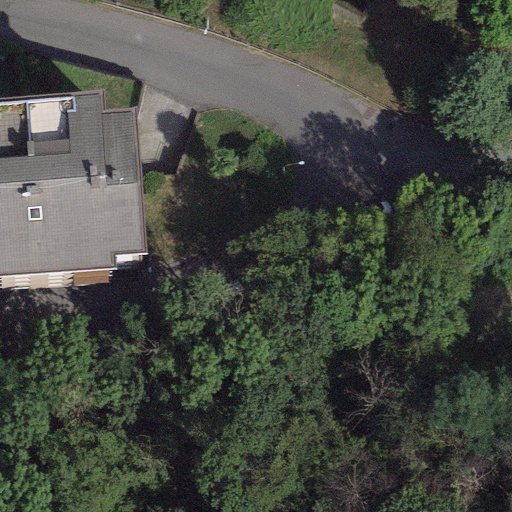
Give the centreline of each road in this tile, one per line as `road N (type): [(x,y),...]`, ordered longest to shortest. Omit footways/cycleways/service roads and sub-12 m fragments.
road 1 (residential): [(21,0),(268,82),(323,137),(330,166),(320,201),(296,235),(0,398)]
road 2 (primary): [(511,416),(325,418),(204,407),(82,359),(0,295)]
